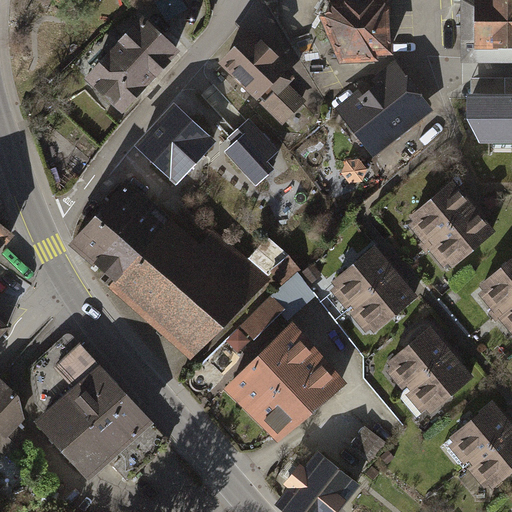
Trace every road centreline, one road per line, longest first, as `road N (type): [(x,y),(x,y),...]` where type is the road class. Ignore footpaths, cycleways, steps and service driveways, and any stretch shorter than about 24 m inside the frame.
road 1 (residential): [(42,233),(218,32),(235,0)]
road 2 (tertiary): [(257,511),(68,284)]
road 3 (unknown): [(425,0),(425,56),(475,192)]
